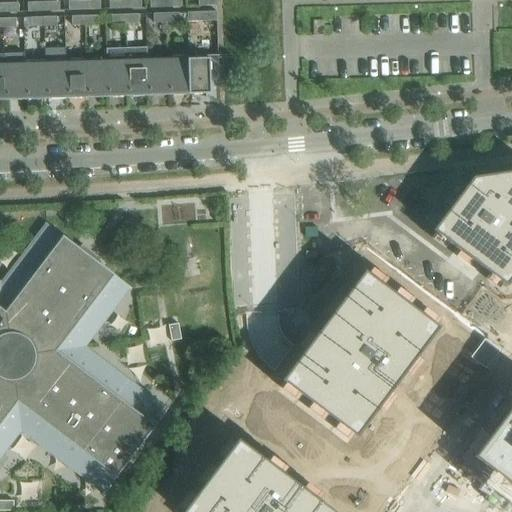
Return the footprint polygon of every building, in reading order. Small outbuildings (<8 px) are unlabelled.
[(125,9),(124,0),(115,0),(109,0),(109,9),(125,9)] [(141,8),(140,0),(124,0),(125,9),(141,8)] [(84,10),(84,1),(68,2),(68,11),(84,10)] [(100,10),(100,1),(84,1),(84,10),(100,10)] [(43,11),(43,2),(27,3),(28,12),(43,11)] [(59,11),(59,2),(43,2),(43,11),(59,11)] [(18,12),(18,3),(2,4),(3,13),(18,12)] [(217,21),(217,12),(188,13),(188,22),(199,22),(217,21)] [(179,23),(179,13),(166,14),(166,23),(179,23)] [(166,23),(166,14),(153,14),(153,23),(166,23)] [(125,24),(125,15),(112,15),(113,25),(125,24)] [(138,24),(138,15),(125,15),(125,24),(138,24)] [(85,26),(84,16),(71,17),(72,26),(85,26)] [(98,25),(97,16),(84,16),(85,26),(98,25)] [(57,26),(56,17),(44,18),(44,27),(57,26)] [(44,27),(44,18),(31,18),(31,27),(44,27)] [(16,28),(16,19),(3,19),(3,28),(16,28)] [(324,36),(324,21),(313,21),(313,36),(324,36)] [(65,49),(44,50),(45,61),(46,99),(66,99),(65,60),(65,49)] [(128,97),(126,49),(106,50),(106,59),(107,98),(128,97)] [(148,96),(147,58),(146,49),(126,49),(128,97),(148,96)] [(218,56),(187,57),(189,95),(210,94),(219,94),(219,82),(218,59),(218,56)] [(168,96),(167,57),(147,58),(148,96),(168,96)] [(189,95),(187,57),(167,57),(168,96),(189,95)] [(107,98),(106,59),(85,60),(87,98),(107,98)] [(87,98),(85,60),(65,60),(66,99),(87,98)] [(46,99),(45,61),(24,62),(26,100),(46,99)] [(26,100),(24,62),(4,62),(5,101),(26,100)] [(511,171),(472,177),(432,230),(505,285),(511,275),(511,171)] [(74,349),(105,308),(109,311),(127,287),(130,290),(131,289),(98,263),(100,259),(82,245),(79,249),(45,223),(44,224),(48,227),(30,250),(33,253),(2,294),(0,292),(0,445),(19,420),(72,460),(69,464),(104,491),(101,494),(102,495),(128,461),(132,464),(146,446),(142,443),(168,409),(167,408),(164,412),(129,385),(126,389),(74,349)] [(280,358),(164,511),(382,511),(502,351),(364,246),(280,358)] [(171,342),(181,340),(178,324),(168,326),(171,342)] [(496,426),(473,457),(511,486),(511,404),(506,413),(496,426)] [(13,501),(0,501),(0,511),(13,511),(13,501)]
